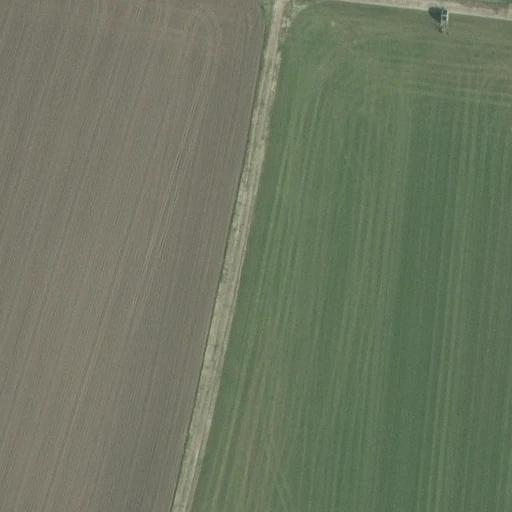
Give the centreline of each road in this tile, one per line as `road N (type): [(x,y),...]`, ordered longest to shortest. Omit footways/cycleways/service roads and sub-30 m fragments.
road 1 (track): [(179,511),(282,0)]
road 2 (track): [(356,0),(511,17)]
